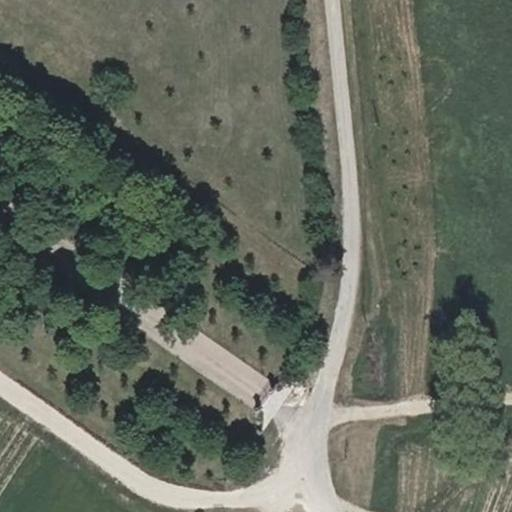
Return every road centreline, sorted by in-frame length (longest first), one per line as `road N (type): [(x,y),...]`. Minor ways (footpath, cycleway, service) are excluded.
road 1 (unclassified): [(342,511),(323,448),(368,242),(346,0)]
road 2 (unknown): [(323,448),(282,386),(0,191)]
road 3 (unknown): [(227,511),(163,489),(0,386)]
road 4 (track): [(323,448),(439,411),(511,409)]
